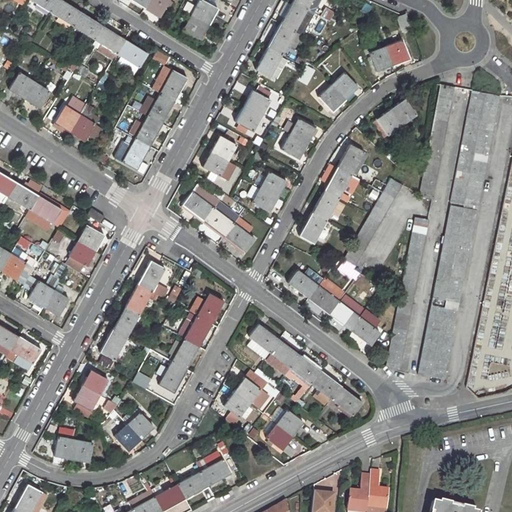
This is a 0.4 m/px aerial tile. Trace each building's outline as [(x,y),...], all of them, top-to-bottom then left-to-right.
[(30,0),(49,12),(56,0),(30,0)] [(71,25),(80,11),(61,0),(56,0),(49,12),(71,25)] [(168,0),(147,0),(143,7),(158,17),(169,0),(168,0)] [(200,0),(197,0),(190,15),(207,24),(216,8),(200,0)] [(292,0),(292,1),(306,9),(310,0),(292,0)] [(187,1),(183,10),(190,13),(194,5),(187,1)] [(292,1),(279,24),(294,31),(306,9),(292,1)] [(320,17),(330,22),(335,13),(325,8),(320,17)] [(71,25),(93,39),(102,25),(80,11),(71,25)] [(403,32),(412,26),(405,13),(395,19),(403,32)] [(190,15),(181,30),(199,40),(207,24),(190,15)] [(279,24),(267,47),(281,54),(294,31),(279,24)] [(102,25),(93,39),(115,53),(124,39),(102,25)] [(138,68),(146,53),(124,39),(115,53),(138,68)] [(401,40),(384,46),(392,66),(408,59),(401,40)] [(384,46),(369,52),(376,71),(392,66),(384,46)] [(267,47),(254,69),(268,77),(281,54),(267,47)] [(308,86),(315,70),(306,65),(299,82),(308,86)] [(159,73),(151,88),(159,93),(173,101),(186,78),(171,71),(168,77),(159,73)] [(18,72),(7,89),(23,99),(34,82),(18,72)] [(344,73),(331,84),(344,100),(357,88),(344,73)] [(34,82),(23,99),(37,108),(48,90),(34,82)] [(331,84),(317,97),(332,112),(344,100),(331,84)] [(439,84),(418,197),(432,199),(454,87),(439,84)] [(252,90),(243,105),(261,116),(269,100),(252,90)] [(471,90),(449,202),(476,208),(477,208),(499,96),(471,90)] [(142,113),(147,116),(161,124),(173,101),(159,93),(155,100),(148,96),(139,112),(142,113)] [(404,98),(389,108),(401,125),(415,114),(404,98)] [(63,105),(53,122),(68,132),(79,115),(63,105)] [(243,105),(234,122),(252,131),(261,116),(243,105)] [(389,108),(375,119),(387,135),(401,125),(389,108)] [(135,137),(134,138),(149,146),(161,124),(147,116),(142,113),(138,121),(136,120),(129,133),(135,137)] [(79,115),(68,132),(83,141),(93,124),(79,115)] [(298,119),(289,134),(307,144),(315,128),(298,119)] [(263,121),(260,129),(268,132),(271,124),(263,121)] [(282,130),(288,133),(293,124),(287,121),(282,130)] [(289,134),(281,150),(298,159),(307,144),(289,134)] [(218,135),(210,151),(228,161),(236,145),(218,135)] [(134,138),(121,162),(136,170),(149,146),(134,138)] [(349,143),(336,167),(351,175),(364,151),(349,143)] [(210,151),(201,167),(219,176),(228,161),(210,151)] [(326,183),(335,167),(328,163),(320,180),(326,183)] [(336,167),(324,190),(338,197),(351,175),(336,167)] [(268,171),(260,187),(278,197),(287,181),(268,171)] [(0,191),(6,195),(15,181),(0,172),(0,191)] [(390,178),(342,260),(354,266),(402,185),(390,178)] [(6,195),(3,202),(10,206),(14,200),(29,209),(37,195),(15,181),(6,195)] [(203,220),(212,208),(215,204),(212,196),(197,185),(181,204),(203,220)] [(260,187),(252,202),(269,212),(278,197),(260,187)] [(324,190),(311,213),(326,220),(329,214),(334,217),(343,201),(338,197),(324,190)] [(37,195),(29,209),(52,223),(60,209),(37,195)] [(29,209),(14,200),(10,206),(25,215),(29,209)] [(450,205),(418,375),(443,379),(476,210),(450,205)] [(100,222),(103,215),(90,207),(86,214),(100,222)] [(212,208),(203,220),(223,236),(233,223),(212,208)] [(311,213),(299,236),(313,243),(326,220),(311,213)] [(414,217),(385,366),(399,369),(427,219),(414,217)] [(233,223),(223,236),(244,252),(254,239),(233,223)] [(86,225),(78,240),(95,250),(104,235),(86,225)] [(58,231),(49,245),(57,251),(67,236),(58,231)] [(78,240),(69,256),(86,265),(95,250),(78,240)] [(0,246),(0,269),(10,253),(0,246)] [(10,253),(0,269),(0,270),(15,279),(25,262),(10,253)] [(149,260),(137,283),(151,291),(162,297),(167,289),(156,283),(164,269),(149,260)] [(342,260),(337,269),(354,280),(359,273),(353,269),(354,266),(342,260)] [(52,272),(46,283),(55,288),(66,267),(55,262),(50,271),(52,272)] [(297,270),(314,282),(317,278),(300,265),(297,270)] [(296,269),(286,282),(308,298),(318,285),(314,282),(297,270),(296,269)] [(29,275),(22,287),(30,291),(36,279),(29,275)] [(38,280),(28,297),(43,306),(53,289),(38,280)] [(318,285),(308,298),(329,314),(338,301),(337,300),(341,295),(323,282),(319,286),(318,285)] [(137,283),(124,306),(139,314),(151,291),(137,283)] [(175,286),(168,299),(174,302),(181,289),(175,286)] [(53,289),(43,306),(58,316),(68,299),(53,289)] [(209,293),(205,300),(196,316),(211,324),(223,301),(209,293)] [(197,296),(189,312),(190,313),(196,316),(205,300),(197,296)] [(338,301),(329,314),(349,330),(359,317),(356,314),(359,309),(344,297),(340,302),(338,301)] [(124,306),(112,329),(126,337),(139,314),(124,306)] [(190,313),(177,335),(184,339),(198,347),(211,324),(196,316),(190,313)] [(359,317),(349,330),(370,345),(380,332),(359,317)] [(258,323),(248,336),(269,353),(279,339),(258,323)] [(0,324),(0,343),(10,350),(18,335),(0,324)] [(112,329),(100,352),(113,359),(126,337),(112,329)] [(33,363),(41,349),(18,335),(10,350),(33,363)] [(184,339),(171,362),(186,369),(198,347),(184,339)] [(279,339),(269,353),(289,368),(300,355),(279,339)] [(300,355),(289,368),(310,384),(320,371),(300,355)] [(171,362),(159,385),(173,392),(186,369),(171,362)] [(90,369),(81,385),(99,394),(107,379),(90,369)] [(320,371),(310,384),(331,400),(341,386),(320,371)] [(134,380),(145,386),(149,379),(137,373),(134,380)] [(244,377),(233,391),(249,403),(259,389),(244,377)] [(81,385),(72,401),(90,410),(99,394),(81,385)] [(341,386),(331,400),(352,416),(362,403),(341,386)] [(233,391),(222,405),(239,417),(249,403),(233,391)] [(107,400),(103,409),(111,413),(116,405),(107,400)] [(134,408),(121,419),(126,424),(140,439),(153,427),(139,412),(138,413),(134,408)] [(286,410),(276,424),(292,436),(303,422),(286,410)] [(229,412),(225,420),(235,426),(239,418),(229,412)] [(126,424),(113,437),(127,451),(140,439),(126,424)] [(276,424),(265,438),(282,450),(292,436),(276,424)] [(59,427),(58,434),(74,435),(75,429),(59,427)] [(57,436),(53,456),(71,459),(74,439),(57,436)] [(88,462),(92,442),(74,439),(71,459),(88,462)] [(222,459),(200,471),(208,485),(230,472),(222,459)] [(387,490),(377,489),(379,471),(370,470),(369,475),(366,507),(385,510),(387,490)] [(200,471),(177,483),(185,498),(208,485),(200,471)] [(348,490),(346,509),(366,511),(366,507),(369,475),(360,475),(358,491),(348,490)] [(177,483),(154,496),(162,511),(185,498),(177,483)] [(27,484),(14,507),(23,511),(29,511),(41,491),(27,484)] [(128,502),(131,509),(133,511),(159,511),(162,511),(154,496),(151,490),(128,502)] [(331,511),(333,495),(313,493),(310,511),(331,511)] [(168,510),(169,511),(180,511),(190,507),(186,500),(168,510)] [(284,511),(285,501),(265,511),(284,511)] [(432,503),(429,511),(471,511),(471,509),(439,502),(438,504),(432,503)]
